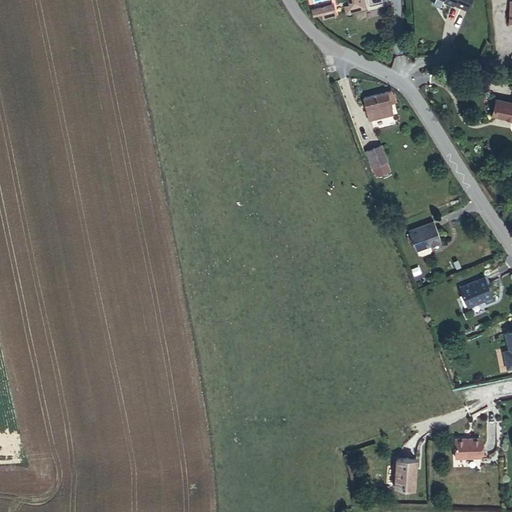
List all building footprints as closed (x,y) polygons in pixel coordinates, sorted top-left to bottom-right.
[(363,11),(361,0),(348,0),(347,3),(348,6),(341,8),(342,15),(363,11)] [(466,16),(473,0),(421,0),(422,0),(433,5),(434,3),(443,7),(443,9),(451,11),(453,11),(466,16)] [(333,18),(330,5),(319,8),(321,15),(322,21),(333,18)] [(445,32),(441,41),(451,45),(455,36),(445,32)] [(394,112),(401,109),(399,101),(392,102),(391,99),(365,106),(369,120),(367,121),(369,127),(397,121),(394,112)] [(511,131),(511,113),(496,110),(492,128),(511,131)] [(392,167),(385,150),(372,156),(378,173),(392,167)] [(443,250),(434,232),(409,244),(418,262),(419,262),(432,256),(443,250)] [(432,264),(434,260),(432,256),(419,262),(421,267),(425,267),(432,264)] [(497,311),(486,289),(461,300),(471,319),(486,312),(488,315),(497,311)] [(482,467),(481,447),(457,447),(456,468),(482,467)] [(412,498),(413,468),(391,468),(390,497),(412,498)]
